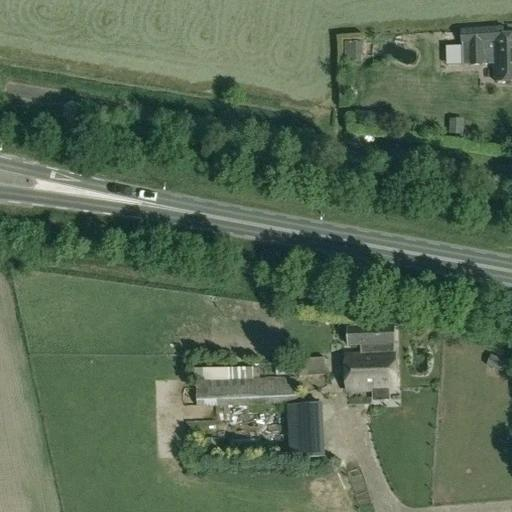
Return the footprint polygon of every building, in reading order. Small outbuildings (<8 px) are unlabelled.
[(511,82),(511,36),(494,37),(493,30),(461,31),(462,46),(469,46),(469,67),(493,66),(495,83),(511,82)] [(395,346),(394,324),(348,326),(349,345),(360,345),(361,355),(347,356),(349,392),(397,390),(395,354),(394,354),(394,346),(395,346)] [(326,358),(299,360),(300,377),(327,375),(326,358)] [(207,380),(196,381),(197,408),(300,404),(299,378),(254,379),(254,369),(229,369),(229,367),(206,368),(207,380)] [(291,460),(327,457),(323,404),(287,406),(291,460)] [(395,441),(409,440),(409,426),(395,426),(395,441)]
